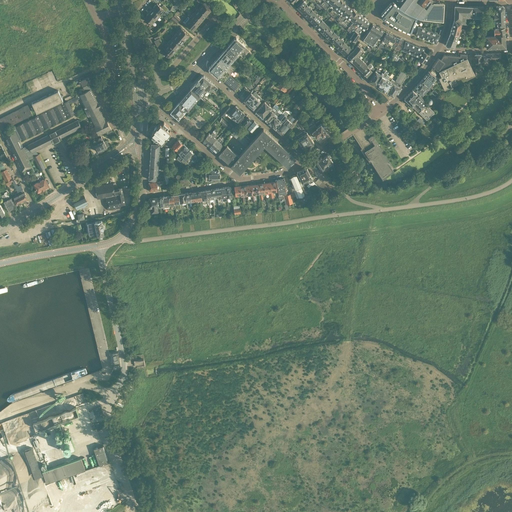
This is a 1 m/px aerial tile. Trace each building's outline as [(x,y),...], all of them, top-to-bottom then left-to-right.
[(324,0),(324,1),(320,4),(326,9),(331,4),(333,0),(324,0)] [(341,0),(333,0),(331,4),(326,9),(331,15),(336,8),(342,1),(341,0)] [(393,1),(380,16),(384,20),(386,19),(388,21),(391,22),(392,23),(394,24),(396,26),(398,27),(401,28),(402,29),(405,31),(411,33),(417,17),(421,18),(443,21),(444,2),(433,2),(433,3),(431,1),(432,1),(433,0),(432,0),(435,0),(437,0),(436,0),(397,0),(396,1),(395,3),(395,2),(394,2),(393,1)] [(302,12),(309,6),(303,1),(302,1),(297,6),(298,7),(297,7),(302,12)] [(342,1),(336,8),(331,15),(337,20),(342,13),(347,5),(342,1)] [(208,13),(209,12),(210,10),(202,3),(201,4),(198,8),(206,15),(207,14),(208,13)] [(153,8),(160,14),(164,10),(165,11),(167,8),(163,5),(161,7),(157,4),(155,6),(154,6),(153,7),(153,8)] [(353,9),(347,5),(342,13),(337,20),(336,20),(341,25),(343,22),(347,17),(353,9)] [(454,21),(461,22),(465,23),(465,17),(472,17),(472,18),(480,18),(480,16),(484,16),(483,6),(472,7),(472,6),(468,6),(459,6),(459,5),(455,5),(454,21)] [(313,11),(309,6),(302,12),(307,17),(313,11)] [(504,27),(505,27),(504,7),(503,7),(496,6),(496,14),(493,14),(494,20),(491,20),(491,21),(472,21),(472,23),(486,24),(492,24),(494,24),(494,23),(499,23),(499,27),(504,27)] [(153,8),(149,13),(156,19),(160,14),(153,8)] [(206,15),(198,8),(194,13),(202,20),(206,15)] [(353,9),(347,17),(343,22),(341,25),(346,30),(347,29),(348,27),(358,14),(359,13),(353,9)] [(313,11),(307,17),(312,22),(318,16),(313,11)] [(147,15),(145,17),(149,21),(147,23),(150,25),(156,19),(149,13),(148,13),(147,15)] [(194,13),(189,18),(197,25),(202,20),(194,13)] [(348,27),(347,29),(348,31),(350,32),(352,34),(353,34),(355,31),(359,25),(364,18),(358,14),(348,27)] [(197,26),(197,25),(189,18),(187,16),(183,21),(185,23),(193,30),(195,28),(196,28),(197,26)] [(324,22),(318,16),(312,22),(318,28),(318,27),(323,21),(324,22)] [(350,38),(348,41),(350,42),(352,40),(355,42),(370,22),(364,18),(359,25),(355,31),(353,34),(352,36),(350,38)] [(324,34),(330,28),(325,23),(319,29),(324,34)] [(499,23),(494,23),(494,24),(492,24),(492,27),(494,27),(494,35),(495,35),(498,35),(498,34),(505,34),(504,27),(499,27),(499,23)] [(389,49),(392,43),(396,36),(386,31),(384,30),(384,31),(383,31),(372,24),(369,29),(362,39),(372,46),(371,47),(376,51),(379,47),(381,44),(383,45),(389,49)] [(425,39),(429,30),(418,26),(414,34),(425,39)] [(461,28),(452,26),(450,32),(458,34),(465,36),(465,30),(461,28)] [(186,39),(187,38),(187,37),(189,35),(181,28),(176,33),(185,40),(185,39),(186,39)] [(335,33),(330,28),(324,34),(329,39),(335,33)] [(434,32),(431,41),(436,43),(441,29),(439,29),(437,33),(434,32)] [(434,32),(429,30),(425,39),(431,41),(434,32)] [(458,34),(450,32),(448,37),(459,40),(459,39),(458,39),(458,37),(457,37),(458,34)] [(176,33),(172,38),(180,45),(185,40),(176,33)] [(340,38),(335,33),(329,39),(334,44),(340,38)] [(498,35),(495,35),(486,36),(486,48),(505,47),(505,34),(498,34),(498,35)] [(235,38),(228,45),(229,46),(238,53),(245,45),(236,37),(235,38)] [(459,40),(448,37),(445,43),(446,45),(454,46),(455,43),(456,44),(457,43),(458,43),(459,40)] [(165,44),(163,46),(160,40),(159,38),(154,41),(155,42),(156,42),(156,43),(157,44),(157,45),(157,46),(157,47),(158,48),(158,49),(159,49),(159,50),(159,52),(162,54),(163,52),(169,58),(176,50),(168,43),(166,44),(165,44)] [(172,38),(168,43),(176,50),(180,45),(172,38)] [(345,43),(340,38),(334,44),(339,49),(345,43)] [(400,38),(395,48),(399,49),(403,40),(400,38)] [(407,51),(410,43),(405,41),(401,49),(407,51)] [(352,62),(352,61),(358,56),(360,53),(363,49),(360,47),(363,44),(360,42),(354,49),(347,57),(352,62)] [(350,48),(345,43),(339,49),(344,54),(350,48)] [(410,43),(407,51),(413,54),(416,45),(410,43)] [(229,46),(228,45),(224,50),(233,59),(238,53),(229,46)] [(422,48),(416,45),(413,54),(418,56),(419,55),(422,48)] [(422,48),(419,55),(420,56),(419,59),(424,62),(429,54),(424,51),(425,49),(422,48)] [(219,55),(234,68),(235,69),(236,68),(235,67),(238,63),(233,59),(224,50),(219,55)] [(439,78),(442,86),(444,89),(450,87),(452,86),(475,75),(467,58),(467,54),(460,53),(460,56),(444,54),(440,59),(438,58),(432,67),(431,69),(436,73),(438,71),(439,71),(441,76),(439,78)] [(501,53),(481,54),(481,62),(490,61),(489,60),(501,59),(501,53)] [(229,73),(234,68),(219,55),(215,60),(229,73)] [(362,61),(358,56),(352,61),(357,66),(362,61)] [(229,73),(215,60),(209,67),(209,69),(218,77),(235,91),(241,84),(229,75),(230,74),(229,73)] [(367,66),(362,61),(357,66),(362,71),(367,66)] [(367,66),(362,71),(361,71),(366,76),(372,71),(367,66)] [(376,85),(384,72),(383,71),(381,74),(379,73),(380,71),(377,69),(375,71),(369,81),(376,85)] [(277,80),(282,74),(278,71),(274,77),(277,80)] [(384,72),(376,85),(382,88),(387,79),(390,76),(387,74),(388,73),(385,71),(384,72)] [(394,80),(387,92),(394,96),(396,91),(398,92),(402,88),(397,85),(398,83),(400,84),(403,79),(403,80),(403,79),(406,75),(406,74),(405,73),(403,71),(400,71),(398,75),(397,75),(397,76),(395,80),(394,80)] [(438,78),(432,73),(429,71),(425,75),(437,85),(439,87),(442,86),(439,78),(438,78)] [(206,89),(208,91),(210,93),(213,89),(215,91),(218,88),(212,83),(212,82),(204,75),(202,75),(197,81),(206,89)] [(437,85),(425,75),(421,80),(429,86),(433,89),(437,85)] [(91,89),(88,83),(90,82),(87,77),(84,78),(83,76),(78,79),(80,83),(81,83),(85,92),(91,89)] [(285,91),(291,85),(283,78),(278,84),(285,91)] [(387,79),(382,88),(387,92),(394,80),(394,79),(393,78),(392,79),(390,81),(387,79)] [(429,86),(421,80),(418,83),(426,90),(428,88),(431,91),(431,92),(435,95),(437,92),(433,89),(429,86)] [(208,91),(197,81),(191,88),(199,96),(199,97),(202,93),(204,95),(204,94),(207,91),(208,91)] [(426,90),(418,83),(414,88),(422,95),(426,90)] [(250,91),(247,88),(245,87),(241,92),(242,94),(240,96),(243,99),(250,91)] [(199,96),(191,88),(178,103),(186,110),(186,109),(187,110),(199,96)] [(80,98),(98,135),(100,134),(106,131),(107,133),(112,131),(111,129),(91,89),(3,133),(22,172),(32,167),(28,159),(33,157),(39,154),(36,150),(81,127),(77,120),(28,145),(28,146),(23,148),(23,147),(22,148),(23,148),(22,149),(17,140),(19,140),(19,141),(19,140),(21,139),(74,113),(69,103),(72,102),(73,102),(74,102),(75,102),(75,101),(76,101),(77,100),(77,99),(80,98)] [(419,94),(418,95),(413,89),(404,98),(408,102),(412,105),(412,106),(426,119),(434,111),(426,104),(426,103),(425,100),(419,94)] [(32,102),(37,113),(63,100),(58,90),(32,102)] [(254,92),(253,93),(251,92),(244,100),(248,104),(257,94),(254,92)] [(257,94),(248,104),(253,108),(260,100),(257,98),(259,96),(257,94)] [(301,100),(294,107),(297,110),(303,102),(301,100)] [(269,105),(270,104),(269,103),(268,104),(264,101),(256,110),(263,117),(272,107),(269,105)] [(186,110),(178,103),(171,112),(178,118),(186,110)] [(272,107),(263,117),(267,120),(276,111),(279,107),(275,103),(272,107)] [(0,130),(32,115),(27,105),(0,117),(0,130)] [(233,117),(240,110),(236,106),(233,108),(229,105),(220,114),(222,116),(227,111),(233,117)] [(276,111),(267,120),(271,124),(278,117),(284,110),(281,108),(279,107),(276,111)] [(284,109),(284,110),(278,117),(271,124),(276,128),(287,115),(286,115),(288,112),(284,109)] [(244,114),(240,110),(233,117),(240,123),(244,118),(242,116),(244,114)] [(287,118),(277,129),(282,134),(292,122),(291,122),(294,118),(291,115),(288,118),(287,118)] [(219,120),(226,126),(228,124),(221,117),(221,119),(219,120)] [(249,128),(252,130),(258,124),(254,121),(253,122),(248,117),(243,124),(249,129),(249,128)] [(313,120),(305,125),(308,129),(310,132),(312,135),(314,134),(316,137),(317,136),(318,139),(322,136),(320,134),(321,133),(323,136),(327,133),(324,128),(326,126),(324,123),(322,124),(321,124),(317,126),(313,120)] [(155,128),(151,132),(153,134),(151,136),(154,138),(153,143),(160,144),(173,129),(171,127),(171,128),(164,122),(162,124),(160,122),(156,127),(157,127),(156,128),(155,128)] [(213,131),(210,133),(209,132),(202,139),(206,142),(215,132),(215,133),(216,131),(218,129),(216,127),(213,131)] [(283,161),(288,166),(295,158),(271,136),(263,129),(239,156),(227,145),(219,153),(224,158),(226,160),(227,160),(231,164),(239,172),(244,167),(246,165),(254,155),(255,155),(257,153),(256,153),(264,144),(269,149),(268,149),(271,151),(281,159),(280,160),(282,162),(283,161)] [(231,134),(244,145),(249,140),(245,137),(241,134),(236,129),(231,134)] [(310,132),(308,129),(306,131),(306,130),(296,136),(304,148),(314,142),(308,134),(310,132)] [(215,132),(206,142),(209,145),(216,138),(214,136),(218,132),(216,131),(215,133),(215,132)] [(217,139),(216,138),(209,145),(213,148),(221,138),(224,135),(222,133),(217,139)] [(103,140),(100,134),(98,135),(94,137),(95,138),(94,139),(94,140),(92,141),(97,151),(107,147),(106,146),(109,145),(106,140),(105,141),(104,139),(103,140)] [(372,142),(375,146),(364,153),(371,162),(383,180),(396,171),(394,168),(389,161),(372,135),(368,138),(371,143),(372,142)] [(221,138),(213,148),(216,151),(222,144),(221,142),(223,140),(221,138)] [(179,140),(178,140),(178,139),(172,146),(177,150),(182,144),(180,142),(180,140),(179,140)] [(181,161),(191,150),(188,148),(187,148),(186,147),(185,145),(184,144),(177,151),(179,153),(179,156),(177,158),(180,161),(181,160),(181,161)] [(194,153),(191,150),(181,161),(181,160),(180,161),(180,162),(181,161),(186,164),(188,162),(191,159),(194,162),(199,157),(197,156),(195,156),(194,155),(194,153)] [(45,167),(39,154),(33,157),(40,170),(45,167)] [(328,154),(322,158),(323,160),(323,159),(325,163),(328,168),(333,165),(331,163),(333,162),(330,158),(331,157),(329,155),(328,154)] [(322,158),(321,157),(317,160),(318,161),(316,162),(320,167),(323,170),(324,169),(325,170),(328,168),(325,163),(323,159),(323,160),(322,158)] [(209,172),(205,172),(206,181),(219,180),(219,179),(219,171),(218,170),(214,170),(214,167),(209,167),(209,170),(209,172)] [(297,172),(298,175),(302,182),(303,182),(307,180),(308,182),(312,180),(311,178),(312,178),(307,168),(305,168),(297,172)] [(9,185),(12,184),(11,182),(12,181),(6,169),(1,172),(5,181),(7,184),(8,183),(9,185)] [(356,174),(343,188),(348,192),(358,180),(360,177),(356,174)] [(293,175),(290,177),(298,197),(302,197),(305,195),(307,194),(303,182),(302,182),(298,175),(297,175),(296,175),(293,175)] [(45,179),(41,180),(39,176),(37,177),(43,190),(46,188),(45,188),(49,187),(45,179)] [(180,179),(179,183),(179,186),(189,185),(188,178),(188,176),(185,176),(185,179),(180,179)] [(35,178),(37,182),(34,184),(38,192),(41,190),(41,191),(43,190),(37,177),(35,178)] [(284,178),(280,179),(281,183),(280,183),(282,195),(284,195),(285,199),(287,204),(292,203),(290,194),(287,195),(286,192),(287,192),(284,178)] [(281,183),(280,179),(275,180),(275,181),(279,200),(285,199),(284,195),(282,195),(280,183),(281,183)] [(157,185),(158,185),(158,184),(157,184),(157,181),(149,182),(149,190),(150,191),(158,190),(157,185)] [(108,210),(125,207),(123,192),(122,188),(118,188),(118,189),(114,190),(113,183),(95,187),(97,199),(105,197),(108,210)] [(5,194),(4,194),(7,199),(12,208),(16,206),(12,197),(10,198),(7,192),(7,191),(4,193),(5,194)] [(19,191),(17,192),(22,202),(28,199),(24,191),(21,193),(19,191)] [(202,199),(201,191),(190,192),(192,206),(193,212),(195,212),(194,201),(200,200),(201,209),(203,209),(202,199)] [(15,194),(16,195),(13,197),(17,205),(22,202),(17,192),(16,192),(16,193),(15,194)] [(7,199),(4,194),(1,196),(3,198),(5,201),(3,201),(7,211),(12,208),(7,199)] [(77,209),(85,205),(86,207),(87,206),(87,204),(88,204),(84,196),(73,201),(77,209)] [(95,222),(87,223),(90,223),(91,230),(90,230),(90,234),(89,235),(90,235),(97,234),(97,235),(100,237),(102,237),(103,237),(104,234),(103,229),(103,226),(102,226),(101,221),(95,222)] [(120,368),(120,364),(118,352),(113,353),(113,354),(111,354),(111,355),(113,354),(113,356),(112,356),(112,357),(113,357),(114,358),(112,359),(114,359),(114,361),(112,362),(113,362),(114,362),(115,364),(113,365),(114,369),(120,368)] [(143,359),(141,359),(134,361),(135,366),(137,365),(137,367),(145,366),(144,359),(143,359)] [(82,394),(40,406),(43,417),(33,420),(35,425),(41,423),(41,424),(53,420),(53,421),(74,414),(72,406),(85,402),(82,394)] [(101,407),(94,409),(97,416),(101,415),(102,417),(105,416),(101,407)] [(71,436),(59,440),(63,452),(75,448),(71,436)] [(109,462),(103,445),(94,449),(99,465),(109,462)] [(81,458),(42,471),(46,484),(85,470),(81,458)]
